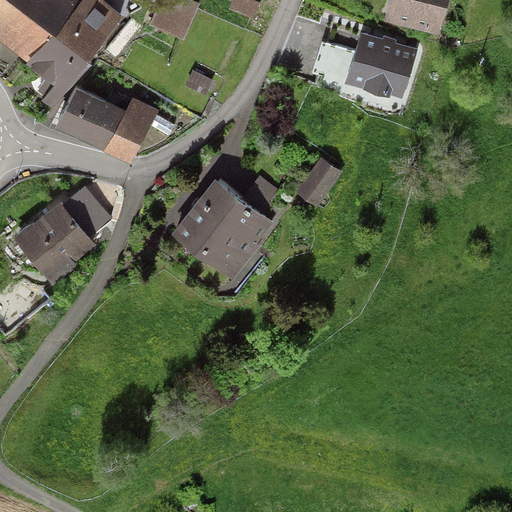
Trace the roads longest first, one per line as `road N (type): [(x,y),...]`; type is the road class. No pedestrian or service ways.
road 1 (residential): [(3,141),(132,174),(160,168),(216,132),(265,66),(289,0)]
road 2 (track): [(132,174),(118,247),(0,419)]
